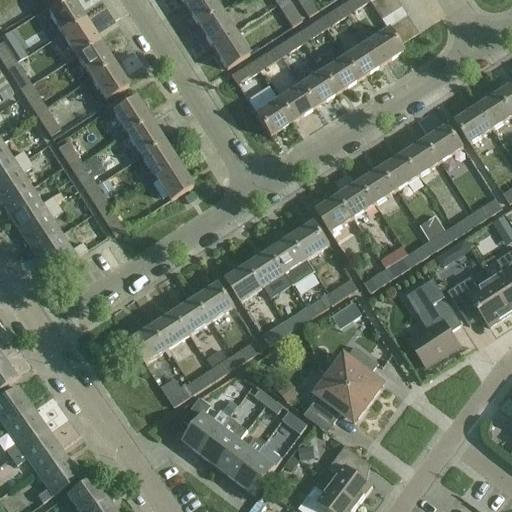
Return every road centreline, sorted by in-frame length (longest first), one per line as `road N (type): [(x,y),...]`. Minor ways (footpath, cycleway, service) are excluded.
road 1 (residential): [(257,194),(482,50)]
road 2 (residential): [(39,331),(257,194)]
road 3 (residential): [(257,194),(130,0)]
road 4 (residential): [(164,511),(39,331)]
